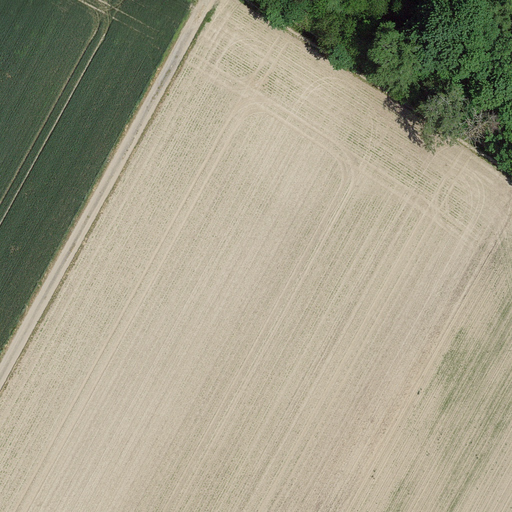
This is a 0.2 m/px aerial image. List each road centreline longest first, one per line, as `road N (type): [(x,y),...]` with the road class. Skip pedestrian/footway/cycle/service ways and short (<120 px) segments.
road 1 (track): [(0,395),(217,0)]
road 2 (track): [(511,198),(235,0)]
